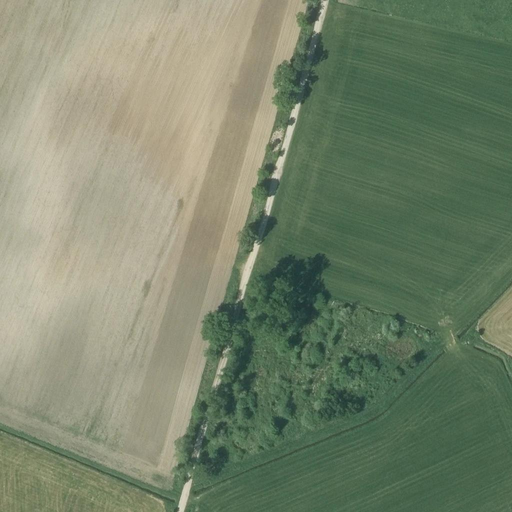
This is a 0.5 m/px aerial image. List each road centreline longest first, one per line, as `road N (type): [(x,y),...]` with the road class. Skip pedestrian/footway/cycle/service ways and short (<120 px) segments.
road 1 (track): [(327,0),(179,511)]
road 2 (track): [(443,341),(376,407),(185,491)]
